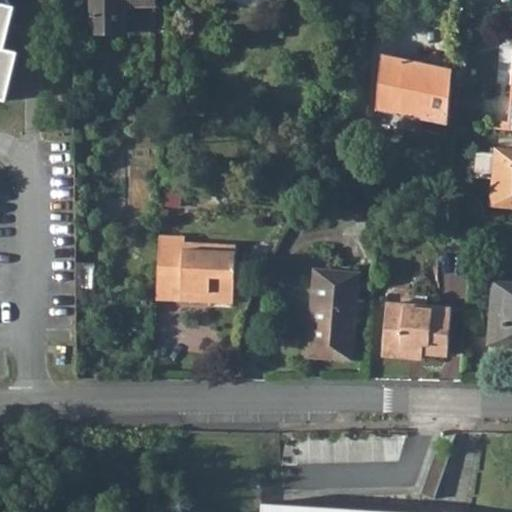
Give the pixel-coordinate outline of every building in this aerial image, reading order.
[(0,0),(0,100),(4,101),(16,54),(2,50),(13,6),(0,2),(0,0)] [(90,0),(91,33),(122,33),(122,5),(155,5),(155,0),(90,0)] [(379,74),(375,110),(448,124),(448,123),(453,69),(381,56),(379,74)] [(501,113),(500,125),(511,125),(511,108),(511,113),(501,113)] [(481,182),(480,200),(511,201),(511,145),(499,145),(497,183),(481,182)] [(158,234),(156,274),(180,275),(179,287),(179,300),(199,301),(199,292),(232,293),(233,280),(234,245),(184,243),(184,235),(158,234)] [(80,262),(82,294),(99,293),(97,260),(80,262)] [(156,274),(155,293),(155,299),(179,300),(179,287),(180,275),(156,274)] [(318,274),(312,360),(356,363),(362,277),(318,274)] [(511,279),(496,278),(492,341),(511,342),(511,279)] [(199,292),(199,301),(232,303),(232,293),(199,292)] [(391,303),(388,354),(428,357),(428,352),(452,353),(456,307),(391,303)] [(450,452),(434,453),(425,481),(439,486),(450,452)] [(439,486),(425,481),(420,494),(434,499),(439,486)] [(405,511),(264,503),(263,511),(405,511)]
